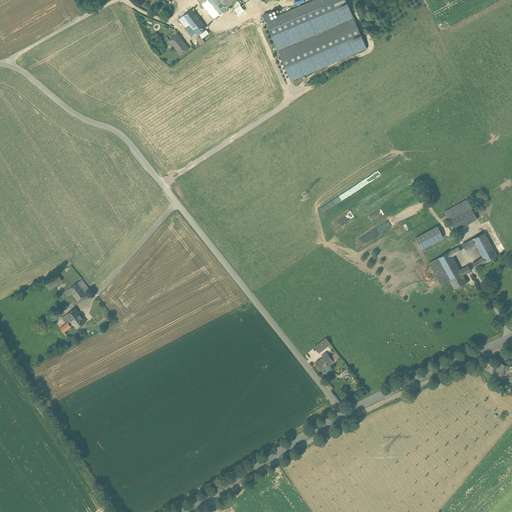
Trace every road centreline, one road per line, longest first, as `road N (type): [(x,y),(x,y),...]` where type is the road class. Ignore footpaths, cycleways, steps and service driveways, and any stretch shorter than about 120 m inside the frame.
road 1 (unclassified): [(344,412),(127,139),(0,62)]
road 2 (track): [(122,0),(166,22),(187,3),(213,28),(252,18),(288,96),(162,184)]
road 3 (primary): [(344,412),(183,511)]
road 4 (primary): [(511,336),(344,412)]
road 5 (track): [(4,62),(116,0)]
